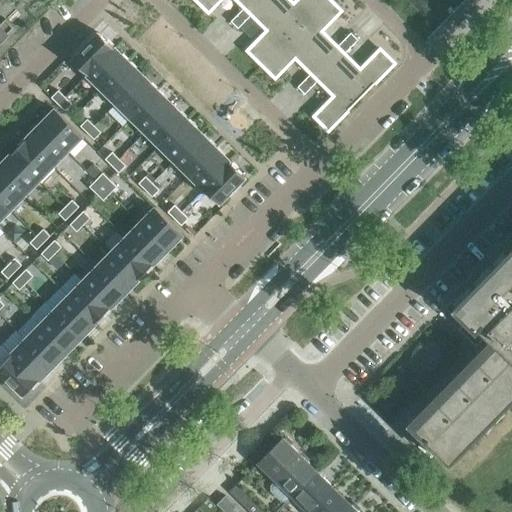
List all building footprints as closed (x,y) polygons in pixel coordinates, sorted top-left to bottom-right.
[(220,0),(236,0),(244,8),(248,11),(258,0),(196,0),(209,12),(220,0)] [(247,50),(261,64),(294,31),(263,0),(258,0),(248,11),(251,14),(267,30),(247,50)] [(263,0),(294,31),(324,0),(296,0),(294,3),(290,0),(263,0)] [(324,0),(294,31),(328,63),(341,50),(337,47),(321,31),(341,11),(330,0),(324,0)] [(238,14),(245,21),(251,15),(244,8),(238,14)] [(238,28),(245,21),(238,14),(231,21),(238,28)] [(0,42),(14,28),(6,19),(0,25),(0,42)] [(328,63),(294,31),(261,64),(275,78),(295,58),(311,73),(315,77),(328,63)] [(72,60),(87,74),(114,48),(99,33),(90,42),(88,40),(81,48),(82,49),(72,60)] [(344,40),(351,47),(358,40),(351,33),(344,40)] [(345,53),(351,47),(344,40),(338,46),(345,53)] [(128,62),(114,48),(87,74),(102,89),(128,62)] [(341,50),(328,63),(362,97),(395,63),(380,49),(360,69),(344,53),(341,50)] [(143,76),(128,62),(102,89),(116,103),(143,76)] [(329,130),(362,97),(328,63),(315,77),(318,80),(334,96),(314,116),(329,130)] [(318,81),(311,74),(304,80),(311,87),(318,81)] [(116,103),(131,117),(157,91),(143,76),(116,103)] [(304,80),(298,87),(305,94),(311,87),(304,80)] [(58,104),(65,96),(57,89),(50,97),(58,104)] [(172,105),(157,91),(131,117),(146,132),(172,105)] [(58,104),(65,111),(72,103),(65,96),(58,104)] [(146,132),(160,146),(186,119),(172,105),(146,132)] [(55,110),(40,125),(67,151),(82,136),(55,110)] [(87,119),(80,126),(87,133),(94,126),(87,119)] [(201,133),(186,119),(160,146),(175,160),(201,133)] [(53,166),(67,151),(40,125),(26,139),(53,166)] [(94,126),(87,133),(94,139),(101,133),(94,126)] [(175,160),(189,175),(216,148),(201,133),(175,160)] [(53,166),(26,139),(11,154),(38,180),(53,166)] [(230,162),(216,148),(189,175),(204,189),(230,162)] [(112,166),(119,159),(112,152),(105,159),(112,166)] [(38,180),(11,154),(0,165),(0,171),(24,195),(38,180)] [(112,166),(119,172),(126,165),(119,159),(112,166)] [(236,186),(245,177),(230,162),(204,189),(219,204),(229,193),(231,195),(238,188),(236,186)] [(0,199),(10,209),(24,195),(0,171),(0,199)] [(96,180),(103,187),(109,180),(102,173),(96,180)] [(152,183),(145,176),(139,183),(145,190),(152,183)] [(96,193),(103,187),(96,180),(89,187),(96,193)] [(103,187),(110,194),(117,187),(110,180),(103,187)] [(152,197),(159,190),(152,183),(145,190),(152,197)] [(103,187),(96,194),(103,200),(110,194),(103,187)] [(0,219),(10,209),(0,199),(0,219)] [(72,200),(65,207),(72,214),(79,207),(72,200)] [(174,219),(181,212),(174,205),(168,212),(174,219)] [(65,220),(72,214),(65,207),(58,214),(65,220)] [(167,250),(182,235),(155,208),(140,223),(167,250)] [(83,225),(90,218),(83,211),(76,218),(83,225)] [(174,219),(181,225),(188,219),(181,212),(174,219)] [(77,231),(83,225),(76,218),(70,225),(77,231)] [(167,250),(140,223),(126,238),(153,264),(167,250)] [(43,229),(36,236),(43,243),(50,236),(43,229)] [(37,249),(43,243),(36,236),(30,243),(37,249)] [(470,443),(482,430),(478,426),(486,418),(490,422),(503,410),(498,405),(506,398),(510,402),(511,399),(511,237),(444,307),(479,340),(484,335),(495,346),(466,375),(469,378),(459,389),(456,386),(446,396),(449,399),(439,409),(436,406),(426,416),(429,419),(417,431),(450,463),(462,451),(458,447),(466,439),(470,443)] [(126,238),(111,252),(138,279),(153,264),(126,238)] [(61,247),(54,240),(48,247),(55,254),(61,247)] [(48,247),(41,254),(48,261),(55,254),(48,247)] [(138,279),(111,252),(97,267),(124,293),(138,279)] [(62,261),(55,254),(48,261),(47,261),(55,269),(62,261)] [(15,272),(21,265),(14,258),(8,265),(15,272)] [(15,272),(8,265),(1,272),(8,279),(15,272)] [(110,308),(124,293),(97,267),(83,281),(110,308)] [(26,283),(33,276),(26,269),(19,276),(26,283)] [(19,276),(12,283),(19,290),(26,283),(19,276)] [(69,296),(95,322),(110,308),(83,281),(69,296)] [(69,296),(54,311),(81,337),(95,322),(69,296)] [(54,311),(40,325),(67,352),(81,337),(54,311)] [(53,366),(67,352),(40,325),(26,340),(53,366)] [(38,381),(53,366),(26,340),(11,354),(38,381)] [(14,387),(23,396),(38,381),(11,354),(0,365),(0,372),(7,380),(5,381),(13,389),(14,387)] [(283,437),(258,463),(275,480),(300,454),(283,437)] [(292,496),(317,471),(300,454),(275,480),(276,481),(272,486),(272,490),(282,500),(286,500),(291,496),(292,496)] [(307,511),(310,511),(334,488),(317,471),(292,496),(307,511)] [(247,508),(255,499),(238,482),(230,491),(247,508)] [(343,511),(351,505),(334,488),(310,511),(343,511)] [(225,511),(242,511),(225,495),(217,504),(225,511)] [(251,511),(268,511),(255,499),(247,508),(251,511)]
